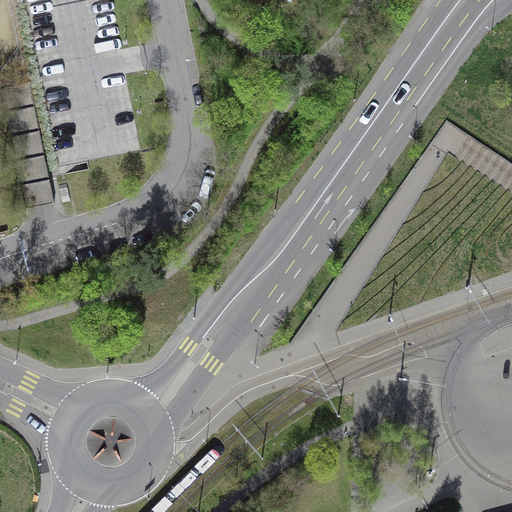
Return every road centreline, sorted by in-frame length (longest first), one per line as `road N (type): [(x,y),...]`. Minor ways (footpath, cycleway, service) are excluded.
road 1 (primary): [(231,309),(462,0)]
road 2 (residential): [(0,261),(125,223),(171,193),(190,147),(190,120),(165,0)]
road 3 (motorway): [(511,204),(424,333),(282,511)]
road 4 (motorway): [(370,511),(511,320)]
road 5 (primary): [(159,437),(211,364),(231,309)]
road 6 (primary): [(231,309),(147,389),(127,397)]
